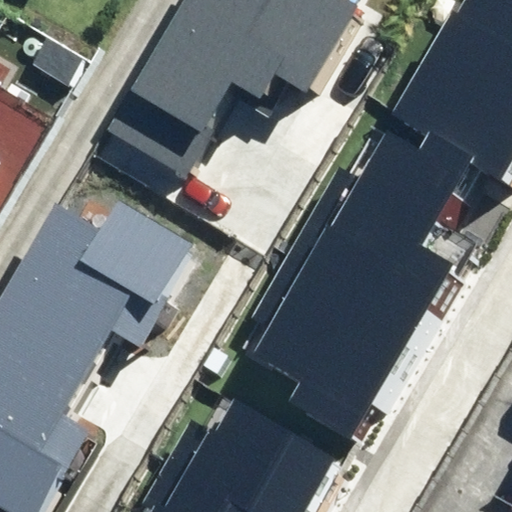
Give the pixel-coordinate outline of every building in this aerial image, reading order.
[(188,0),(108,127),(182,173),(238,84),(262,99),(277,76),(305,93),(363,1),(362,0),(188,0)] [(451,10),(395,111),(504,170),(511,155),(511,0),(470,0),(462,16),(451,10)] [(0,126),(39,151),(88,72),(19,29),(0,59),(0,126)] [(293,405),(351,438),(448,264),(416,246),(463,162),(394,124),(363,180),(341,167),(241,347),(305,383),(293,405)] [(0,506),(10,511),(41,511),(88,430),(59,413),(108,327),(138,344),(193,247),(116,203),(99,233),(54,207),(0,300),(0,506)] [(192,426),(144,511),(304,511),(342,444),(241,388),(213,438),(192,426)]
